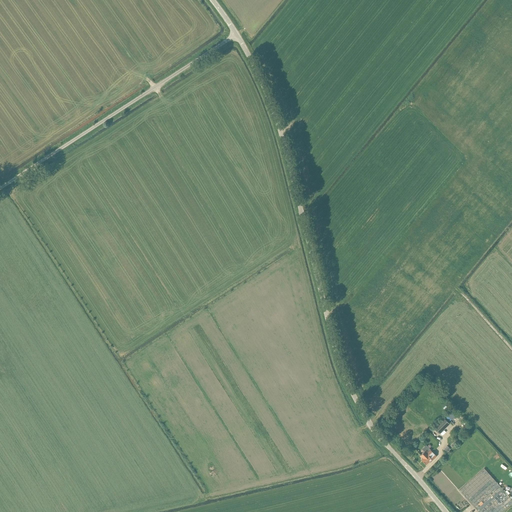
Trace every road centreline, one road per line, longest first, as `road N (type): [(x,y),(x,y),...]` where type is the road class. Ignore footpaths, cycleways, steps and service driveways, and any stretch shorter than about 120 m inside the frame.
road 1 (tertiary): [(445,511),(379,438),(341,369),(278,124),(236,33)]
road 2 (unclassified): [(0,187),(236,33)]
